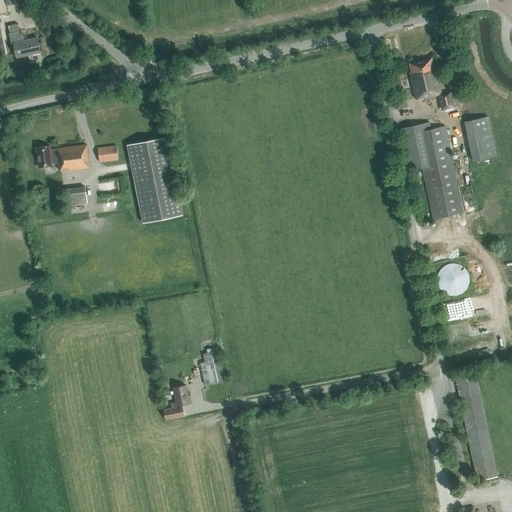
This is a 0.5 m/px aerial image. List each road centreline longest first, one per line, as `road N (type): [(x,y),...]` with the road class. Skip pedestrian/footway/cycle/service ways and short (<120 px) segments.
road 1 (unclassified): [(241,511),(227,450),(230,408),(441,361),(371,30)]
road 2 (tertiary): [(153,81),(371,30)]
road 3 (unclassified): [(0,116),(153,81)]
road 4 (tertiary): [(371,30),(511,5)]
road 5 (tertiary): [(153,81),(45,0)]
